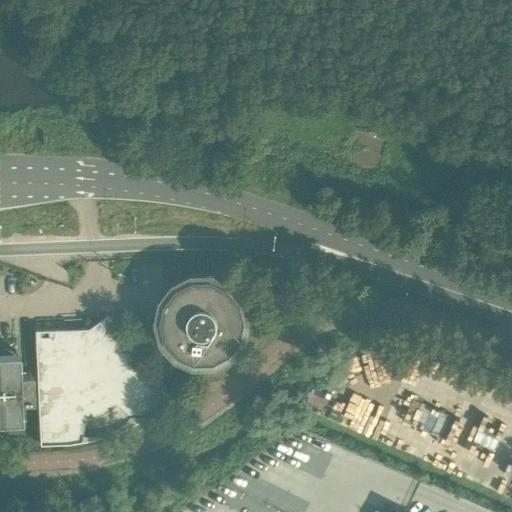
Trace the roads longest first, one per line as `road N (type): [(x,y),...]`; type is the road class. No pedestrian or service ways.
road 1 (tertiary): [(366,260),(294,223),(243,208),(89,185)]
road 2 (tertiary): [(94,252),(234,247),(366,260)]
road 3 (tertiary): [(511,311),(366,260)]
